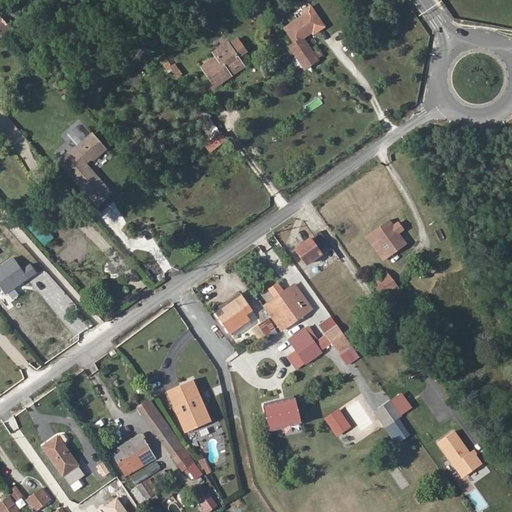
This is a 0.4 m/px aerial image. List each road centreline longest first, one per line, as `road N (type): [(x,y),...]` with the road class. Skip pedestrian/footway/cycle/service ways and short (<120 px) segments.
road 1 (residential): [(442,107),(0,412)]
road 2 (unknown): [(304,200),(442,405)]
road 3 (unknown): [(101,341),(0,229)]
